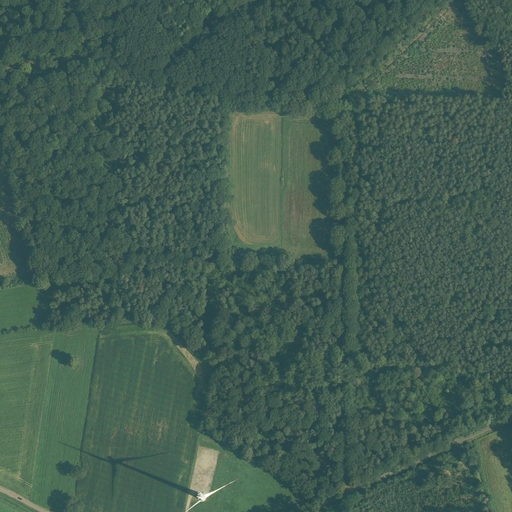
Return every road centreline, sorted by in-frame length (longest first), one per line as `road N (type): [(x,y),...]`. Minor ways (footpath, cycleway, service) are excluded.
road 1 (track): [(86,65),(230,109),(339,118),(349,500)]
road 2 (track): [(349,500),(511,421)]
